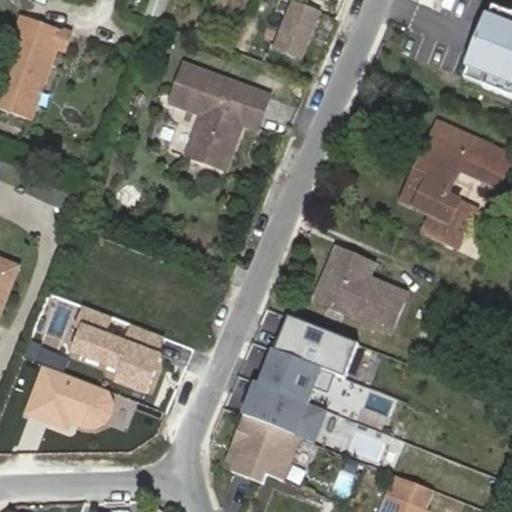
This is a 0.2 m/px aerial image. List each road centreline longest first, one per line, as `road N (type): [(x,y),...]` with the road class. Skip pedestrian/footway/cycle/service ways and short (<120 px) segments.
road 1 (residential): [(186,464),(382,0)]
road 2 (residential): [(0,489),(186,464)]
